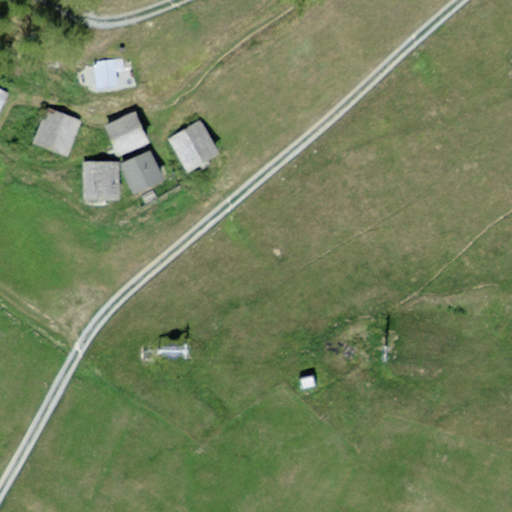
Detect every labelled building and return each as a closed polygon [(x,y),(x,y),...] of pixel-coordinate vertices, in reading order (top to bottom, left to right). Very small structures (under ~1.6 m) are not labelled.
[(123,84),(121,62),(97,64),(99,86),(123,84)] [(0,112),(10,92),(0,86),(0,112)] [(71,118),(41,107),(29,138),(59,150),(71,118)] [(145,142),(133,116),(107,128),(119,154),(145,142)] [(196,118),(163,135),(181,170),(213,153),(196,118)] [(161,180),(149,155),(124,166),(135,192),(161,180)] [(116,165),(86,165),(86,197),(115,198),(116,165)]
